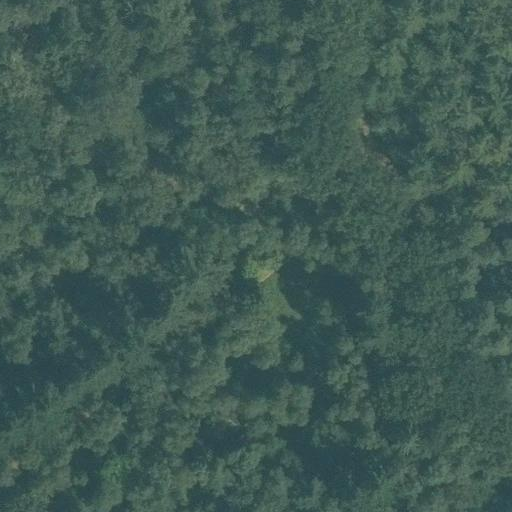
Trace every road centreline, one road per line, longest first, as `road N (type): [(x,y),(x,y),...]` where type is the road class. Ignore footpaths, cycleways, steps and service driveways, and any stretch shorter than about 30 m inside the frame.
road 1 (track): [(511,223),(286,220),(0,129)]
road 2 (track): [(363,135),(304,240),(0,473)]
road 3 (track): [(342,0),(356,28),(353,82),(363,135),(428,226)]
